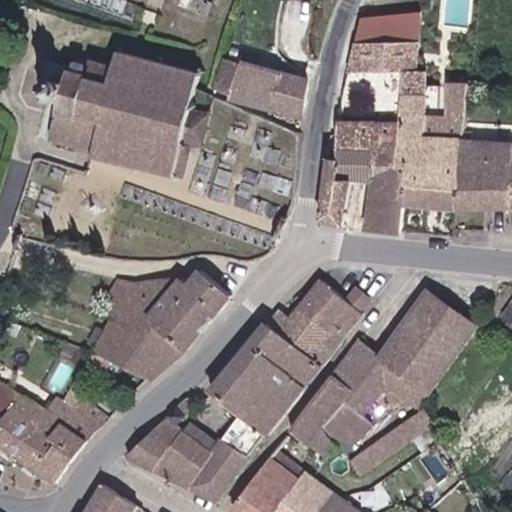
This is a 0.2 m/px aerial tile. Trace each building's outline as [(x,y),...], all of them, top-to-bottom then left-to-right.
[(356,15),(348,38),(410,38),(413,14),(356,15)] [(405,75),(410,38),(348,38),(338,69),(384,70),(383,82),(404,83),(405,75)] [(166,162),(174,166),(181,167),(185,156),(190,157),(197,124),(183,119),(191,83),(102,50),(98,60),(76,53),(72,66),(68,65),(72,52),(63,49),(61,55),(54,53),(49,69),(38,65),(28,92),(49,99),(40,129),(83,145),(82,150),(159,180),(166,162)] [(233,104),(293,114),(299,79),(219,58),(213,84),(224,87),(221,100),(233,104)] [(430,76),(405,75),(404,83),(403,91),(419,92),(428,92),(430,76)] [(444,100),(459,101),(461,91),(445,90),(444,100)] [(419,92),(403,91),(400,131),(398,155),(396,196),(447,203),(455,138),(418,134),(419,92)] [(368,152),(370,129),(331,126),(330,152),(321,151),(314,215),(337,218),(341,175),(365,176),(368,152)] [(368,152),(398,155),(400,131),(370,129),(368,152)] [(511,142),(455,138),(447,203),(511,203),(511,142)] [(359,229),(393,236),(396,196),(398,155),(368,152),(365,176),(359,229)] [(168,183),(174,166),(166,162),(159,180),(168,183)] [(170,273),(135,268),(114,302),(124,306),(127,302),(156,319),(154,321),(181,347),(223,290),(192,265),(179,280),(170,273)] [(298,300),(339,330),(358,305),(354,303),(341,293),(319,276),(298,300)] [(341,293),(354,303),(363,290),(351,281),(341,293)] [(377,355),(425,386),(473,320),(422,286),(380,345),(379,347),(379,352),(377,355)] [(511,290),(496,313),(511,323),(511,290)] [(339,330),(298,300),(289,311),(276,302),(265,317),(318,358),(339,330)] [(124,306),(114,302),(104,318),(134,336),(154,321),(156,319),(127,302),(124,306)] [(318,358),(265,317),(210,386),(237,406),(251,417),(240,433),(246,438),(240,445),(219,430),(210,442),(182,425),(188,416),(171,403),(126,447),(215,494),(318,358)] [(134,336),(104,318),(86,348),(136,376),(141,379),(181,347),(154,321),(134,336)] [(357,331),(331,365),(358,383),(377,355),(379,352),(379,347),(357,331)] [(136,376),(86,348),(78,360),(129,389),(136,376)] [(382,379),(415,401),(425,386),(377,355),(358,383),(355,387),(358,390),(351,398),(347,395),(342,402),(358,415),(382,379)] [(331,365),(287,422),(325,450),(337,437),(342,439),(362,418),(358,415),(342,402),(347,395),(351,398),(358,390),(355,387),(358,383),(331,365)] [(56,420),(45,413),(0,382),(0,446),(27,466),(56,420)] [(56,420),(73,395),(61,387),(45,413),(56,420)] [(171,403),(188,416),(201,398),(186,387),(171,403)] [(73,395),(56,420),(27,466),(48,481),(82,428),(99,414),(73,395)] [(237,406),(219,430),(240,445),(246,438),(240,433),(251,417),(237,406)] [(427,425),(416,410),(346,457),(356,471),(427,425)] [(315,452),(282,427),(228,498),(246,511),(349,511),(368,506),(304,466),(315,452)] [(128,511),(134,501),(96,482),(79,511),(128,511)] [(434,511),(424,501),(406,511),(434,511)]
